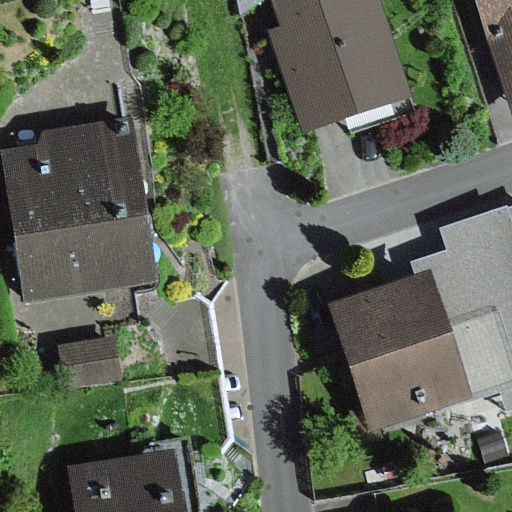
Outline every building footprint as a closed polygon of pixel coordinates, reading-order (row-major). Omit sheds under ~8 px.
[(388,0),(276,0),(314,124),(417,93),(388,0)] [(511,0),(482,0),(511,81),(511,0)] [(144,116),(18,132),(38,291),(164,275),(144,116)] [(441,265),(336,297),(375,424),(481,392),(474,369),(511,357),(511,350),(492,285),(451,297),(441,265)] [(127,331),(69,337),(74,383),(132,376),(127,331)] [(193,511),(184,442),(79,458),(86,511),(193,511)]
